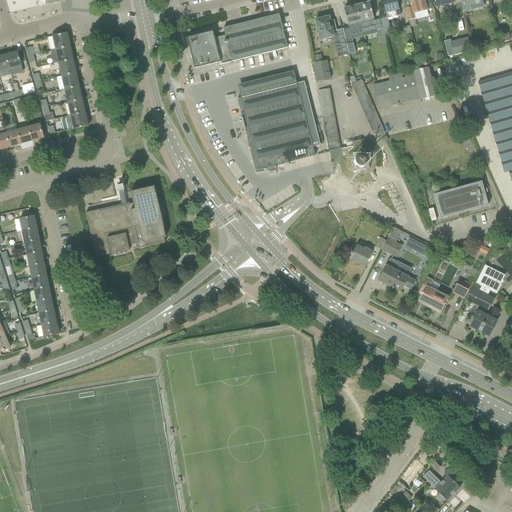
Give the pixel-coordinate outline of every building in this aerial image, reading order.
[(5,0),(9,14),(64,2),(63,0),(5,0)] [(397,16),(400,15),(396,0),(381,0),(386,18),(380,19),(383,29),(384,35),(391,34),(387,20),(396,18),(397,16)] [(409,0),(411,7),(406,9),(406,10),(408,18),(410,28),(416,27),(415,21),(413,15),(426,11),(427,11),(426,10),(425,5),(423,0),(409,0)] [(472,0),(459,0),(463,13),(470,11),(469,6),(474,5),(472,0)] [(369,2),(356,5),(362,29),(375,26),(376,31),(383,29),(380,19),(374,21),(369,2)] [(353,31),(362,29),(356,5),(343,9),(348,26),(352,25),(353,31)] [(218,38),(214,39),(216,47),(220,62),(220,65),(287,48),(286,46),(278,15),(223,29),(225,36),(226,41),(219,43),(218,38)] [(331,17),(328,18),(328,17),(315,20),(318,33),(320,40),(336,36),(342,57),(349,55),(345,42),(342,29),(336,31),(333,21),(332,21),(331,17)] [(348,27),(342,29),(345,42),(348,55),(356,53),(352,40),(349,27),(348,27)] [(216,47),(214,39),(212,32),(187,38),(191,53),(216,47)] [(55,50),(70,46),(67,33),(52,36),(55,50)] [(454,56),(471,51),(468,39),(451,43),(454,56)] [(53,64),(73,60),(70,46),(55,50),(50,51),(53,64)] [(194,68),(219,62),(220,62),(216,47),(191,53),(194,68)] [(21,67),(20,61),(17,52),(5,55),(9,70),(14,69),(21,67)] [(9,70),(5,55),(0,56),(0,78),(10,76),(10,75),(9,70)] [(36,68),(33,57),(33,55),(28,56),(31,69),(36,68)] [(326,61),(321,62),(321,57),(313,59),(314,63),(313,63),(316,82),(329,80),(326,61)] [(60,77),(76,73),(73,60),(53,64),(53,65),(57,64),(60,77)] [(433,78),(431,79),(428,67),(388,77),(389,81),(372,85),(378,110),(419,100),(419,101),(435,97),(433,86),(435,85),(433,78)] [(511,72),(477,83),(504,174),(508,173),(511,183),(511,182),(511,72)] [(63,90),(79,86),(76,73),(60,77),(63,90)] [(360,80),(355,82),(353,76),(348,78),(351,85),(350,85),(352,91),(363,86),(360,80)] [(36,90),(42,89),(40,81),(34,83),(36,90)] [(314,156),(312,148),(320,145),(304,81),(296,83),(296,84),(237,99),(242,118),(241,118),(242,120),(244,128),(244,130),(245,129),(256,174),(276,168),(275,166),(314,156)] [(66,103),(82,100),(79,86),(63,90),(66,103)] [(355,96),(365,91),(363,86),(352,91),(355,96)] [(24,96),(35,93),(33,87),(15,92),(16,98),(24,96)] [(357,102),(368,97),(365,91),(355,96),(357,102)] [(5,101),(16,98),(15,92),(4,95),(5,101)] [(320,103),(331,101),(329,95),(319,97),(320,103)] [(360,107),(370,102),(368,97),(357,102),(360,107)] [(42,109),(47,108),(45,100),(39,102),(42,109)] [(65,118),(85,113),(82,100),(66,103),(69,116),(65,117),(65,118)] [(321,109),(332,107),(331,101),(320,103),(321,109)] [(362,113),(373,108),(370,102),(360,107),(362,113)] [(322,115),(333,113),(332,107),(321,109),(322,115)] [(51,113),(49,114),(47,108),(42,109),(45,122),(53,120),(54,120),(51,113)] [(364,118),(375,113),(373,108),(362,113),(364,118)] [(68,131),(88,127),(85,113),(65,118),(68,131)] [(323,121),(334,119),(333,113),(322,115),(323,121)] [(367,124),(378,119),(375,113),(364,118),(367,124)] [(324,127),(335,125),(334,119),(323,121),(324,127)] [(369,129),(380,124),(378,119),(367,124),(369,129)] [(43,125),(40,126),(39,124),(28,127),(32,141),(43,138),(42,134),(45,133),(43,125)] [(372,135),(382,130),(380,124),(369,129),(372,135)] [(325,133),(336,131),(335,125),(324,127),(325,133)] [(20,144),(32,141),(28,127),(17,130),(20,144)] [(0,149),(9,147),(4,128),(0,128),(0,149)] [(17,130),(6,133),(4,128),(9,147),(20,144),(17,130)] [(383,143),(387,141),(382,130),(372,135),(373,135),(383,143)] [(327,139),(337,137),(336,131),(325,133),(327,139)] [(328,145),(339,143),(337,137),(327,139),(328,145)] [(340,149),(329,151),(330,159),(333,159),(333,160),(334,160),(337,164),(339,167),(340,169),(341,171),(342,173),(343,174),(344,176),(345,177),(347,179),(348,180),(350,181),(352,182),(354,183),(355,183),(357,184),(359,184),(361,184),(363,184),(365,184),(367,183),(373,180),(373,181),(376,179),(376,178),(372,172),(375,167),(376,167),(379,168),(381,168),(382,168),(382,167),(383,165),(383,163),(383,161),(383,159),(382,157),(382,155),(381,153),(380,151),(379,149),(378,148),(377,146),(375,145),(374,143),(372,142),(370,141),(368,140),(366,140),(364,139),(360,140),(352,142),(352,144),(353,146),(347,147),(340,149)] [(439,219),(487,205),(480,181),(433,195),(439,219)] [(159,206),(158,206),(154,187),(130,192),(133,203),(126,205),(126,204),(125,200),(120,201),(121,206),(119,207),(99,211),(99,210),(85,213),(96,258),(129,250),(128,246),(135,244),(136,249),(164,242),(164,238),(165,238),(161,219),(161,218),(162,218),(163,216),(164,215),(164,214),(164,213),(164,212),(164,211),(163,209),(162,208),(161,207),(160,207),(159,206)] [(431,221),(436,220),(432,208),(428,210),(431,221)] [(22,231),(36,228),(34,216),(19,219),(22,231)] [(24,243),(38,240),(36,228),(22,231),(24,243)] [(381,251),(385,242),(379,238),(374,247),(381,251)] [(409,238),(405,247),(417,253),(422,245),(409,238)] [(385,242),(381,251),(393,257),(399,245),(395,243),(387,239),(385,242)] [(26,254),(41,251),(38,240),(24,243),(26,254)] [(364,248),(363,249),(357,246),(350,259),(364,266),(372,251),(364,248)] [(478,251),(485,255),(488,249),(481,246),(478,251)] [(29,266),(43,263),(41,251),(26,254),(29,266)] [(6,271),(11,270),(8,258),(2,260),(4,268),(5,268),(6,271)] [(393,269),(397,262),(390,259),(387,266),(386,266),(379,280),(392,287),(391,289),(393,290),(393,289),(400,292),(403,285),(410,289),(415,280),(393,269)] [(31,278),(46,275),(43,263),(29,266),(31,278)] [(470,291),(465,300),(479,307),(477,311),(469,327),(489,337),(493,328),(497,320),(486,314),(491,304),(494,298),(487,295),(489,291),(495,294),(504,276),(484,266),(475,283),(481,286),(479,291),(472,287),(470,291)] [(10,272),(12,271),(11,270),(6,271),(8,276),(7,276),(9,283),(15,281),(13,275),(11,275),(10,272)] [(34,290),(48,287),(46,275),(31,278),(34,290)] [(418,300),(425,304),(441,312),(448,297),(429,288),(432,281),(426,278),(419,292),(421,293),(418,300)] [(452,293),(464,299),(470,286),(458,280),(452,293)] [(12,291),(18,289),(15,281),(9,283),(12,291)] [(4,295),(10,293),(8,286),(2,288),(4,295)] [(36,302),(51,299),(48,287),(34,290),(36,302)] [(17,307),(23,305),(20,297),(14,299),(17,307)] [(39,314),(53,311),(51,299),(36,302),(39,314)] [(19,314),(25,312),(23,305),(17,307),(19,314)] [(41,325),(56,322),(53,311),(39,314),(41,325)] [(44,337),(58,334),(56,322),(41,325),(44,337)] [(33,335),(32,335),(30,328),(24,330),(27,341),(34,339),(33,335)] [(0,352),(10,348),(5,337),(0,339),(0,352)] [(414,462),(399,481),(406,487),(421,467),(414,462)] [(428,471),(422,477),(426,481),(438,493),(445,499),(446,501),(459,488),(452,480),(460,472),(453,464),(441,477),(443,479),(440,482),(432,475),(428,471)]
